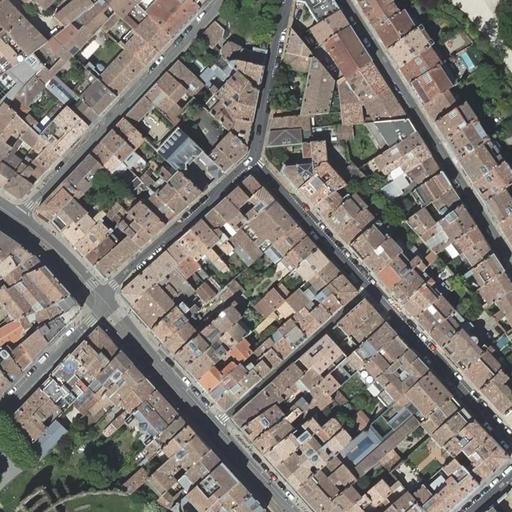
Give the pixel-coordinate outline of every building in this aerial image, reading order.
[(0,26),(3,30),(0,32),(0,39),(7,33),(24,17),(15,8),(7,0),(2,0),(0,2),(0,26)] [(31,0),(28,4),(32,7),(41,16),(42,15),(47,10),(57,0),(31,0)] [(115,12),(101,0),(100,0),(94,5),(65,28),(48,42),(33,53),(44,67),(35,76),(44,85),(45,86),(61,101),(88,127),(94,121),(99,116),(73,90),(64,83),(82,65),(73,57),(94,34),(101,27),(104,24),(115,12)] [(100,0),(74,0),(54,17),(60,22),(65,28),(94,5),(100,0)] [(126,15),(136,4),(134,2),(131,0),(101,0),(115,12),(120,17),(123,19),(126,15)] [(140,0),(137,5),(145,12),(149,16),(172,38),(185,25),(196,14),(184,3),(182,5),(177,0),(140,0)] [(199,10),(201,8),(191,0),(177,0),(182,5),(184,3),(196,14),(199,10)] [(191,0),(201,8),(208,0),(191,0)] [(296,0),(296,1),(305,3),(318,24),(339,10),(332,0),(296,0)] [(392,4),(388,0),(363,0),(358,4),(374,29),(400,13),(394,3),(392,4)] [(166,45),(172,38),(149,16),(145,12),(137,5),(136,4),(126,15),(123,19),(133,29),(158,53),(166,45)] [(339,10),(318,24),(310,29),(320,45),(324,43),(350,27),(339,10)] [(415,30),(403,11),(400,13),(374,29),(387,50),(415,30)] [(104,30),(106,32),(120,17),(115,12),(104,24),(107,27),(104,30)] [(238,72),(258,92),(263,66),(266,51),(269,39),(264,38),(261,42),(261,46),(261,50),(253,48),(253,50),(253,51),(242,49),(241,47),(240,47),(232,42),(231,42),(229,42),(221,51),(215,46),(223,38),(225,30),(223,29),(226,25),(226,20),(221,15),(209,28),(201,37),(213,49),(218,54),(227,63),(229,64),(238,72)] [(0,39),(0,66),(5,73),(28,57),(33,53),(48,42),(36,29),(24,17),(7,33),(0,39)] [(433,44),(421,25),(415,30),(387,50),(398,68),(433,44)] [(98,37),(104,30),(101,27),(94,34),(98,37)] [(372,62),(350,27),(324,43),(320,45),(310,52),(314,58),(334,82),(338,87),(372,62)] [(298,37),(291,28),(286,53),(308,58),(310,52),(298,37)] [(152,60),(158,53),(133,29),(130,31),(134,35),(125,45),(121,41),(118,44),(125,50),(144,68),(152,60)] [(130,31),(121,41),(125,45),(134,35),(130,31)] [(438,51),(433,44),(398,68),(409,85),(439,65),(444,62),(445,62),(440,55),(440,54),(438,51)] [(131,82),(144,68),(125,50),(102,74),(100,76),(93,69),(95,68),(89,63),(85,68),(88,70),(97,79),(116,98),(131,82)] [(7,106),(7,105),(17,96),(35,76),(44,67),(33,53),(28,57),(5,73),(0,76),(0,108),(4,103),(7,106)] [(308,58),(286,53),(282,68),(281,76),(286,77),(288,75),(289,70),(309,74),(302,108),(275,104),(272,118),(301,116),(308,115),(314,115),(328,113),(334,82),(314,58),(314,60),(308,58)] [(202,83),(201,81),(178,61),(173,66),(167,73),(187,91),(191,95),(202,83)] [(362,106),(364,104),(389,88),(372,62),(338,87),(341,112),(342,125),(351,125),(364,124),(363,118),(362,106)] [(452,87),(457,84),(455,80),(444,62),(439,65),(409,85),(422,106),(448,90),(452,87)] [(255,107),(258,92),(238,72),(229,64),(223,71),(218,66),(217,67),(214,64),(210,69),(226,84),(239,97),(238,104),(255,107)] [(73,90),(99,116),(108,106),(116,98),(97,79),(88,70),(85,68),(82,65),(80,67),(85,72),(80,77),(83,80),(73,90)] [(100,76),(102,74),(95,68),(93,69),(100,76)] [(187,91),(167,73),(162,78),(156,84),(175,103),(187,91)] [(83,133),(88,127),(61,101),(47,116),(53,122),(44,131),(38,126),(36,124),(38,123),(30,115),(27,118),(25,116),(28,114),(32,110),(26,104),(44,85),(35,76),(17,96),(7,105),(16,113),(16,114),(22,120),(24,122),(28,126),(39,136),(41,138),(61,157),(69,148),(83,133)] [(252,123),(255,107),(238,104),(239,97),(226,84),(219,91),(213,86),(205,77),(201,81),(202,83),(209,90),(214,95),(214,94),(220,101),(230,110),(235,115),(234,119),(252,123)] [(171,121),(182,109),(175,103),(156,84),(151,90),(144,97),(171,121)] [(408,119),(389,88),(364,104),(373,117),(363,118),(364,124),(366,124),(408,119)] [(448,90),(422,106),(434,124),(459,107),(448,90)] [(209,113),(220,101),(214,94),(214,95),(202,106),(209,113)] [(247,148),(252,123),(234,119),(235,115),(230,110),(220,101),(209,113),(230,133),(230,132),(247,148)] [(0,135),(16,114),(16,113),(7,105),(7,106),(4,103),(0,108),(0,113),(2,115),(3,117),(0,122),(0,135)] [(475,119),(465,103),(459,107),(434,124),(444,140),(475,119)] [(22,135),(28,126),(24,122),(22,120),(16,114),(0,135),(0,165),(1,163),(12,148),(5,143),(15,129),(22,135)] [(272,118),(269,132),(310,128),(315,128),(314,115),(308,115),(301,116),(272,118)] [(53,122),(47,116),(38,126),(44,131),(53,122)] [(133,151),(145,139),(123,119),(118,125),(112,130),(133,151)] [(416,131),(408,119),(366,124),(383,150),(384,153),(391,148),(416,131)] [(478,124),(475,119),(444,140),(458,161),(489,140),(487,137),(486,137),(478,124)] [(342,125),(336,126),(337,141),(352,140),(351,125),(342,125)] [(33,148),(41,138),(39,136),(28,126),(22,135),(12,148),(1,163),(0,165),(0,185),(4,188),(15,173),(23,162),(14,156),(24,141),(33,148)] [(301,144),(310,143),(325,142),(337,141),(336,126),(315,128),(310,128),(269,132),(266,147),(291,145),(301,144)] [(200,149),(179,128),(178,128),(157,151),(159,153),(174,167),(178,172),(195,188),(202,194),(209,187),(201,178),(196,180),(186,170),(186,169),(186,164),(193,157),(198,157),(208,166),(209,171),(217,180),(225,173),(213,162),(207,156),(208,156),(200,149)] [(141,158),(133,151),(112,130),(107,136),(101,142),(122,163),(127,168),(129,170),(141,158)] [(424,143),(416,131),(391,148),(384,153),(375,158),(374,159),(381,170),(390,164),(396,160),(424,143)] [(246,154),(247,148),(230,132),(230,133),(216,147),(234,164),(246,154)] [(55,163),(61,157),(41,138),(33,148),(40,155),(36,158),(48,170),(55,163)] [(503,152),(493,138),(489,140),(458,161),(472,183),(504,162),(499,154),(503,152)] [(116,180),(125,188),(129,185),(120,176),(127,168),(122,163),(101,142),(96,148),(90,155),(106,170),(111,175),(116,180)] [(298,190),(313,207),(330,193),(331,193),(335,191),(345,186),(347,185),(364,176),(358,169),(353,164),(349,166),(352,170),(342,179),(327,163),(325,142),(310,143),(313,171),(313,173),(314,175),(298,190)] [(282,173),(298,190),(314,175),(313,173),(313,171),(310,143),(301,144),(303,159),(304,158),(304,165),(284,166),(282,173)] [(431,156),(424,143),(396,160),(390,164),(381,170),(385,176),(394,170),(398,177),(404,173),(405,173),(431,156)] [(266,148),(266,154),(281,153),(281,150),(292,149),(291,145),(266,147),(266,148)] [(225,173),(234,164),(216,147),(212,151),(210,153),(211,154),(208,156),(207,156),(213,162),(225,173)] [(42,177),(48,170),(36,158),(34,161),(27,157),(29,154),(25,151),(21,156),(25,160),(24,161),(23,162),(15,173),(4,188),(11,193),(19,198),(21,198),(33,186),(42,177)] [(84,194),(106,170),(90,155),(68,178),(64,182),(59,187),(50,196),(37,210),(37,212),(44,216),(51,221),(72,199),(73,198),(81,191),(84,194)] [(442,173),(431,156),(405,173),(406,175),(411,172),(420,186),(442,173)] [(369,162),(376,173),(381,170),(374,159),(369,162)] [(189,205),(202,194),(195,188),(178,172),(173,177),(168,172),(163,167),(161,169),(152,160),(148,164),(151,167),(157,173),(161,177),(167,183),(168,184),(178,193),(189,205)] [(511,174),(504,162),(472,183),(484,203),(504,189),(511,183),(511,174)] [(173,177),(178,172),(174,167),(168,172),(173,177)] [(178,215),(189,205),(178,193),(168,184),(167,183),(161,177),(155,183),(145,173),(139,179),(141,182),(149,189),(151,189),(154,193),(156,195),(178,215)] [(451,188),(442,173),(420,186),(415,189),(420,198),(399,214),(406,222),(423,208),(425,206),(432,202),(451,188)] [(251,176),(238,187),(249,200),(262,188),(252,176),(251,176)] [(130,192),(141,182),(139,179),(137,177),(129,185),(125,188),(128,190),(130,192)] [(330,193),(313,207),(326,220),(345,203),(352,196),(355,194),(359,190),(357,188),(351,194),(345,186),(335,191),(331,193),(330,193)] [(249,200),(238,187),(226,198),(237,210),(243,217),(249,212),(245,207),(243,205),(245,203),(249,200)] [(117,202),(128,190),(125,188),(114,199),(117,202)] [(248,222),(274,200),(262,188),(249,200),(245,203),(243,205),(245,207),(247,205),(251,202),(255,206),(249,212),(243,217),(244,218),(247,222),(248,222)] [(457,196),(451,188),(432,202),(441,215),(434,221),(436,224),(443,219),(462,204),(457,196)] [(165,226),(178,215),(156,195),(154,193),(151,189),(149,191),(148,192),(149,192),(149,193),(149,194),(151,196),(146,202),(144,200),(143,200),(143,199),(142,199),(141,199),(141,200),(140,200),(139,201),(140,202),(165,226)] [(504,189),(484,203),(486,206),(506,192),(504,189)] [(57,227),(62,233),(74,223),(76,224),(87,214),(88,213),(83,208),(76,201),(84,194),(81,191),(73,198),(72,199),(51,221),(52,221),(57,227)] [(511,198),(511,199),(506,192),(486,206),(497,224),(511,213),(511,198)] [(345,203),(326,220),(337,233),(365,208),(366,207),(355,194),(352,196),(345,203)] [(391,205),(399,200),(396,196),(388,202),(391,204),(391,205)] [(135,220),(153,237),(165,226),(140,202),(139,201),(136,198),(134,200),(134,201),(134,202),(134,203),(136,205),(128,213),(129,215),(135,220)] [(237,210),(226,198),(214,208),(227,223),(232,228),(235,232),(240,228),(247,222),(244,218),(243,217),(237,210)] [(103,212),(109,206),(102,199),(96,205),(90,211),(88,213),(87,214),(76,224),(74,223),(62,233),(68,239),(73,245),(88,232),(102,219),(106,215),(103,212)] [(106,215),(118,226),(118,227),(128,236),(141,248),(153,237),(135,220),(129,215),(128,213),(117,202),(114,199),(109,206),(103,212),(106,215)] [(273,244),(296,224),(285,212),(274,200),(248,222),(247,222),(240,228),(235,232),(236,233),(232,236),(228,240),(226,241),(237,254),(248,267),(263,253),(269,248),(273,244)] [(433,251),(436,254),(438,253),(446,247),(447,246),(455,240),(476,226),(462,204),(443,219),(436,224),(434,225),(425,232),(419,236),(428,246),(433,251)] [(214,208),(201,220),(214,234),(220,240),(223,244),(226,241),(228,240),(219,230),(223,226),(232,236),(236,233),(235,232),(232,228),(227,223),(214,208)] [(365,208),(337,233),(350,247),(374,223),(377,221),(365,208)] [(406,222),(419,236),(425,232),(434,225),(423,208),(406,222)] [(511,213),(497,224),(508,241),(511,238),(511,213)] [(79,251),(84,257),(107,236),(108,236),(113,231),(111,228),(108,231),(101,224),(104,221),(102,219),(88,232),(73,245),(79,251)] [(108,231),(111,228),(113,227),(106,219),(104,221),(101,224),(108,231)] [(231,259),(237,254),(226,241),(223,244),(220,240),(214,234),(201,220),(190,230),(208,250),(211,248),(214,252),(220,247),(222,250),(227,255),(228,255),(231,259)] [(350,247),(363,261),(389,237),(394,233),(388,226),(385,228),(381,224),(378,220),(377,221),(374,223),(350,247)] [(307,236),(296,224),(273,244),(279,251),(275,255),(280,261),(284,257),(307,236)] [(463,252),(483,238),(476,226),(455,240),(447,246),(446,247),(438,253),(436,254),(446,265),(455,259),(459,255),(463,252)] [(223,274),(229,269),(226,265),(216,255),(214,252),(211,248),(208,250),(190,230),(177,241),(189,254),(196,262),(204,254),(208,258),(219,271),(220,271),(223,274)] [(0,232),(0,264),(6,259),(21,246),(6,237),(0,232)] [(89,263),(94,267),(117,247),(116,247),(108,236),(107,236),(84,257),(89,263)] [(117,247),(94,267),(99,274),(105,279),(106,279),(141,248),(128,236),(116,247),(117,247)] [(318,248),(307,236),(284,257),(280,261),(291,273),(292,271),(295,269),(318,248)] [(363,261),(376,276),(400,253),(402,251),(408,246),(405,243),(399,249),(389,237),(363,261)] [(471,270),(493,254),(483,238),(463,252),(459,255),(463,260),(466,258),(472,266),(468,268),(470,271),(471,270)] [(217,294),(223,289),(211,276),(210,277),(200,266),(199,266),(196,262),(189,254),(177,241),(166,251),(178,264),(175,268),(185,280),(195,291),(205,281),(217,294)] [(279,251),(273,244),(269,248),(275,255),(279,251)] [(33,256),(21,246),(6,259),(0,264),(0,272),(3,277),(33,256)] [(376,276),(389,290),(421,261),(433,251),(428,246),(416,255),(409,262),(400,253),(376,276)] [(220,247),(214,252),(216,255),(222,250),(220,247)] [(330,261),(318,248),(295,269),(292,271),(295,274),(298,271),(307,282),(330,261)] [(127,304),(130,307),(156,284),(175,268),(178,264),(166,251),(119,294),(119,295),(127,304)] [(389,290),(402,305),(426,283),(431,278),(425,271),(428,268),(428,264),(427,262),(436,254),(433,251),(421,261),(389,290)] [(196,262),(199,266),(202,263),(205,260),(208,258),(204,254),(196,262)] [(504,271),(493,254),(471,270),(470,271),(464,275),(458,279),(459,280),(461,282),(467,278),(466,278),(472,274),(481,287),(504,271)] [(36,257),(33,256),(3,277),(0,279),(0,288),(4,285),(8,290),(24,281),(23,278),(44,267),(36,257)] [(463,260),(468,268),(472,266),(466,258),(463,260)] [(341,274),(330,261),(307,282),(301,287),(286,301),(297,314),(304,307),(315,297),(326,288),(341,274)] [(0,301),(11,315),(7,318),(11,323),(27,316),(54,305),(69,295),(55,279),(44,267),(23,278),(24,281),(8,290),(4,285),(0,288),(0,301)] [(147,326),(151,331),(177,308),(181,303),(182,304),(196,291),(195,291),(185,280),(175,268),(156,284),(130,307),(134,311),(141,319),(147,326)] [(511,289),(511,283),(504,271),(481,287),(479,289),(488,302),(482,306),(484,309),(489,305),(495,301),(511,289)] [(358,293),(341,274),(326,288),(342,307),(358,293)] [(402,305),(415,319),(439,297),(441,295),(452,285),(447,280),(433,291),(429,287),(435,283),(431,278),(426,283),(402,305)] [(243,294),(246,292),(234,279),(226,286),(223,289),(217,294),(217,295),(228,307),(235,302),(238,299),(243,294)] [(203,299),(207,304),(217,295),(217,294),(205,281),(195,291),(196,291),(203,299)] [(283,290),(279,294),(286,301),(301,287),(297,282),(285,292),(283,290)] [(454,310),(444,298),(448,295),(448,294),(455,288),(453,285),(452,285),(441,295),(439,297),(415,319),(428,334),(454,310)] [(279,294),(274,288),(267,295),(278,307),(286,301),(279,294)] [(342,307),(326,288),(315,297),(331,316),(342,307)] [(511,310),(511,289),(495,301),(500,310),(495,313),(489,305),(484,309),(488,313),(491,316),(496,322),(505,316),(511,310)] [(27,316),(11,323),(6,326),(0,329),(0,344),(4,349),(7,346),(16,341),(19,347),(22,344),(33,361),(42,351),(48,344),(67,325),(59,317),(63,313),(76,303),(69,295),(54,305),(27,316)] [(331,316),(315,297),(304,307),(321,326),(331,316)] [(158,338),(163,343),(187,321),(187,322),(197,313),(200,310),(207,304),(203,299),(196,305),(195,305),(188,311),(182,304),(181,303),(177,308),(151,331),(158,338)] [(352,333),(375,311),(364,300),(337,324),(348,336),(352,333)] [(286,301),(278,307),(277,309),(288,321),(291,319),(297,314),(286,301)] [(237,304),(235,302),(228,307),(212,322),(199,334),(174,356),(181,363),(185,368),(209,347),(216,341),(240,319),(242,317),(234,307),(237,304)] [(81,308),(76,303),(63,313),(59,317),(67,325),(73,319),(81,310),(81,308)] [(304,307),(297,314),(291,319),(307,338),(321,326),(304,307)] [(488,313),(484,309),(473,319),(467,325),(462,329),(442,348),(463,372),(488,349),(484,345),(480,349),(476,345),(477,343),(477,339),(476,338),(473,337),(472,337),(470,338),(465,333),(488,313)] [(467,325),(473,319),(470,316),(464,322),(454,310),(428,334),(442,348),(462,329),(467,325)] [(511,310),(505,316),(496,322),(499,325),(504,322),(506,324),(509,322),(511,327),(511,310)] [(360,346),(386,323),(375,311),(352,333),(360,342),(358,343),(360,346)] [(169,351),(174,356),(199,334),(212,322),(208,317),(195,329),(192,327),(202,318),(197,313),(187,322),(187,321),(163,343),(169,351)] [(271,314),(259,325),(263,329),(274,319),(271,314)] [(226,354),(241,341),(248,335),(240,326),(243,323),(240,319),(216,341),(209,347),(185,368),(191,374),(197,381),(213,366),(226,354)] [(307,338),(291,319),(288,321),(278,330),(294,349),(307,338)] [(240,326),(248,335),(251,332),(243,323),(240,326)] [(397,335),(386,323),(360,346),(347,358),(323,379),(318,383),(329,396),(336,390),(350,377),(357,371),(358,370),(397,335)] [(347,358),(360,346),(358,343),(356,345),(348,336),(337,324),(326,334),(347,358)] [(98,327),(84,342),(99,355),(101,352),(110,364),(121,352),(110,340),(98,327)] [(282,360),(294,349),(278,330),(265,341),(282,360)] [(312,367),(323,379),(347,358),(326,334),(293,363),(304,374),(312,367)] [(410,349),(397,335),(358,370),(357,371),(367,381),(366,383),(366,384),(366,385),(367,387),(370,384),(371,384),(375,380),(410,349)] [(28,366),(33,361),(22,344),(19,347),(16,341),(7,346),(4,349),(10,355),(22,372),(28,366)] [(244,360),(253,353),(241,341),(226,354),(213,366),(197,381),(203,387),(208,393),(244,360)] [(270,371),(282,360),(265,341),(253,351),(254,352),(258,356),(248,365),(253,369),(262,361),(270,371)] [(75,351),(72,355),(82,365),(73,375),(86,388),(87,388),(96,379),(110,364),(101,352),(99,355),(84,342),(75,351)] [(4,349),(0,344),(0,370),(11,383),(18,376),(22,372),(10,355),(4,349)] [(490,346),(488,349),(463,372),(480,391),(501,370),(507,365),(504,361),(500,365),(490,353),(494,350),(490,346)] [(418,359),(410,349),(375,380),(383,389),(418,359)] [(126,358),(121,352),(110,364),(96,379),(87,388),(99,399),(105,394),(108,391),(133,365),(126,358)] [(82,365),(72,355),(57,370),(50,377),(61,389),(63,386),(69,392),(76,399),(80,395),(86,388),(73,375),(82,365)] [(430,372),(418,359),(383,389),(379,393),(377,395),(389,408),(395,403),(405,394),(410,389),(430,372)] [(216,402),(253,369),(248,365),(244,360),(208,393),(213,398),(216,402)] [(261,379),(270,371),(262,361),(253,369),(261,379)] [(299,378),(304,374),(293,363),(272,382),(231,419),(235,423),(241,430),(275,405),(283,400),(279,396),(295,382),(299,378)] [(99,399),(89,410),(94,414),(110,399),(116,405),(119,402),(145,379),(138,370),(133,365),(108,391),(105,394),(99,399)] [(310,391),(318,383),(323,379),(312,367),(304,374),(299,378),(306,387),(310,390),(310,391)] [(225,411),(261,379),(253,369),(216,402),(222,408),(225,411)] [(11,383),(0,370),(0,393),(0,394),(6,388),(11,383)] [(480,391),(503,416),(511,407),(511,383),(511,382),(507,377),(501,370),(480,391)] [(356,480),(379,461),(392,449),(420,425),(426,419),(452,397),(430,372),(410,389),(405,394),(395,403),(389,408),(372,423),(362,432),(352,440),(335,456),(349,472),(356,480)] [(42,386),(40,388),(50,399),(63,413),(71,404),(76,399),(69,392),(63,386),(61,389),(50,377),(42,386)] [(302,391),(306,387),(299,378),(295,382),(302,391)] [(103,431),(109,437),(116,430),(125,422),(131,416),(156,391),(152,386),(145,379),(119,402),(127,411),(111,424),(103,431)] [(383,389),(375,380),(371,384),(379,393),(383,389)] [(284,400),(287,404),(302,391),(295,382),(279,396),(283,400),(284,400)] [(334,400),(329,396),(318,383),(310,391),(310,390),(290,407),(291,408),(294,411),(287,417),(284,419),(259,438),(253,443),(261,451),(264,455),(273,448),(296,431),(308,421),(312,417),(316,415),(334,400)] [(11,418),(11,419),(17,426),(19,429),(50,399),(40,388),(31,397),(11,418)] [(86,388),(80,395),(76,399),(71,404),(84,416),(89,410),(92,407),(99,399),(87,388),(86,388)] [(349,404),(336,390),(329,396),(334,400),(342,410),(343,409),(347,405),(349,404)] [(166,402),(156,391),(131,416),(125,422),(128,426),(135,420),(138,424),(138,425),(138,426),(138,427),(138,428),(139,428),(139,429),(139,430),(140,430),(140,431),(141,431),(142,432),(143,433),(144,433),(145,433),(146,432),(150,437),(143,443),(147,446),(180,417),(166,402)] [(463,408),(452,397),(426,419),(420,425),(430,437),(432,435),(463,408)] [(50,399),(19,429),(26,437),(32,445),(55,420),(63,413),(50,399)] [(284,414),(291,408),(290,407),(287,404),(284,400),(283,400),(275,405),(284,414)] [(250,439),(253,443),(259,438),(284,419),(287,417),(294,411),(291,408),(284,414),(275,405),(241,430),(250,439)] [(343,409),(351,419),(355,415),(347,405),(343,409)] [(511,407),(503,416),(511,426),(511,407)] [(443,447),(474,420),(463,408),(432,435),(443,447)] [(353,421),(362,432),(372,423),(361,410),(355,415),(351,419),(353,421)] [(271,462),(275,467),(289,455),(321,428),(321,427),(315,421),(317,419),(318,417),(316,415),(312,417),(308,421),(296,431),(273,448),(264,455),(271,462)] [(147,446),(145,448),(150,453),(146,456),(146,457),(139,464),(142,467),(148,462),(188,426),(184,422),(180,417),(147,446)] [(282,474),(286,479),(299,466),(344,429),(333,417),(321,427),(321,428),(289,455),(275,467),(282,474)] [(55,420),(32,445),(42,458),(67,432),(55,420)] [(489,437),(474,420),(443,447),(452,457),(453,459),(453,458),(455,461),(463,453),(466,457),(489,437)] [(293,487),(296,490),(320,470),(325,465),(335,456),(352,440),(362,432),(353,421),(344,429),(299,466),(286,479),(293,487)] [(192,430),(188,426),(148,462),(150,465),(151,466),(155,462),(156,463),(157,462),(161,467),(196,435),(192,430)] [(151,476),(146,480),(161,496),(165,493),(178,480),(210,451),(201,441),(196,435),(161,467),(151,476)] [(509,459),(489,437),(466,457),(472,463),(464,470),(478,486),(509,459)] [(392,449),(379,461),(390,473),(403,461),(392,449)] [(161,496),(156,501),(171,509),(181,500),(185,496),(222,463),(215,456),(210,451),(178,480),(187,489),(184,492),(182,492),(172,500),(165,493),(161,496)] [(350,486),(356,480),(349,472),(335,456),(325,465),(320,470),(296,490),(307,502),(316,511),(320,511),(341,493),(346,489),(350,486)] [(453,458),(453,459),(441,469),(449,477),(445,481),(440,476),(429,485),(433,489),(429,493),(422,485),(410,496),(423,510),(424,511),(448,511),(478,486),(464,470),(458,463),(455,461),(453,458)] [(142,467),(141,468),(143,471),(150,465),(148,462),(142,467)] [(229,472),(222,463),(185,496),(199,511),(204,511),(210,507),(239,482),(229,472)] [(141,468),(118,488),(131,494),(146,480),(151,476),(149,474),(147,475),(143,471),(141,468)] [(389,488),(382,479),(364,495),(361,498),(344,511),(368,511),(371,511),(375,507),(382,501),(385,498),(396,489),(401,484),(397,481),(389,488)] [(243,487),(239,482),(210,507),(214,511),(230,511),(231,511),(250,494),(243,487)] [(424,511),(423,510),(410,496),(407,491),(401,484),(396,489),(402,495),(392,504),(398,511),(424,511)] [(344,511),(361,498),(350,486),(346,489),(341,493),(320,511),(344,511)] [(257,502),(250,494),(231,511),(230,511),(263,511),(265,511),(257,502)] [(398,511),(392,504),(385,498),(382,501),(388,508),(383,511),(398,511)] [(181,500),(171,509),(174,511),(173,511),(178,511),(178,509),(178,508),(178,506),(179,505),(179,504),(180,503),(181,501),(181,500)] [(492,506),(485,511),(504,511),(498,501),(492,506)]
